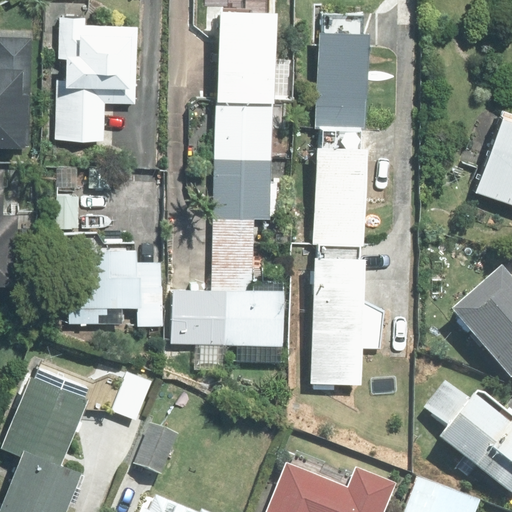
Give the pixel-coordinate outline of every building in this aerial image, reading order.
[(312,8),(312,31),(310,130),(359,130),(361,32),(357,32),(357,9),(312,8)] [(208,12),(205,285),(165,284),(165,340),(189,340),(189,368),(279,369),(280,286),(248,285),(249,222),(270,222),(270,177),(262,177),(264,12),(251,12),(208,12)] [(52,17),(50,56),(56,56),(55,79),(52,138),(100,141),(102,104),(127,106),(131,25),(80,23),(80,19),(52,17)] [(0,37),(0,149),(17,150),(19,94),(24,95),(27,39),(0,37)] [(511,115),(493,109),(465,193),(511,208),(511,115)] [(358,246),(354,183),(356,147),(307,144),(305,173),(307,245),(351,247),(358,246)] [(63,239),(63,247),(62,303),(62,321),(92,321),(93,313),(101,313),(102,303),(128,304),(128,322),(154,322),(155,265),(129,265),(129,248),(129,241),(63,239)] [(348,384),(353,384),(353,256),(302,256),(301,384),(348,384)] [(511,300),(487,270),(439,312),(502,385),(511,376),(511,300)] [(33,341),(20,378),(0,433),(0,450),(9,454),(0,478),(0,511),(53,511),(68,471),(54,466),(77,403),(128,421),(143,380),(33,341)] [(415,412),(438,430),(428,443),(501,499),(511,484),(511,423),(469,390),(460,402),(436,384),(415,412)] [(142,472),(157,431),(144,426),(128,467),(142,472)] [(157,431),(142,472),(157,478),(174,438),(157,431)] [(174,438),(157,478),(175,485),(191,444),(174,438)] [(373,511),(382,488),(336,471),(327,494),(272,473),(257,511),(373,511)] [(404,478),(391,511),(467,511),(471,503),(404,478)]
